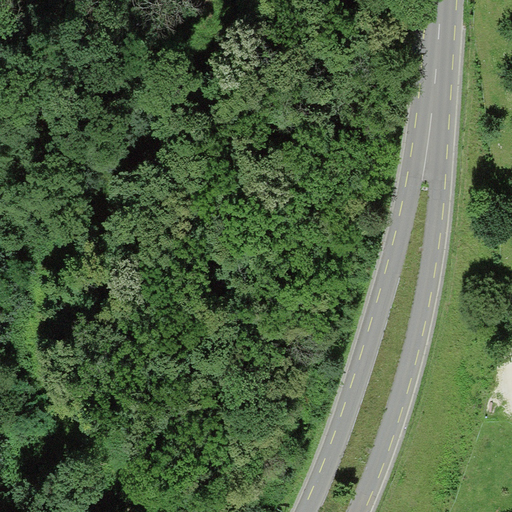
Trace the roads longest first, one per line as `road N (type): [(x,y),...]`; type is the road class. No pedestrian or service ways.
road 1 (tertiary): [(435,76),(362,374),(309,511)]
road 2 (tertiary): [(357,511),(390,435),(424,288),(437,188),(435,76)]
